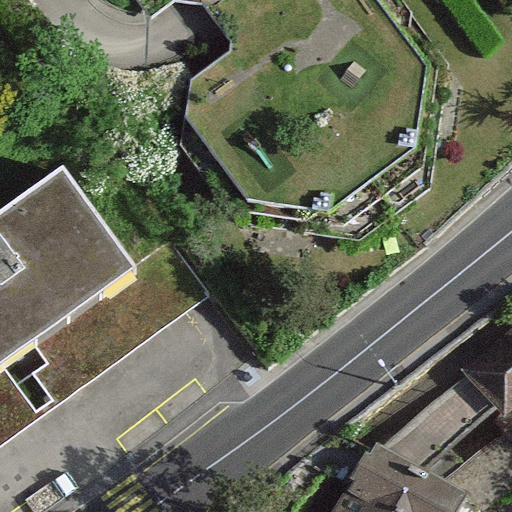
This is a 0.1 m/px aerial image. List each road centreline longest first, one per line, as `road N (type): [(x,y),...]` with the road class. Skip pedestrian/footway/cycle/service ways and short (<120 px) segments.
road 1 (tertiary): [(143,511),(511,231)]
road 2 (unknown): [(321,0),(199,64),(85,24),(65,0)]
